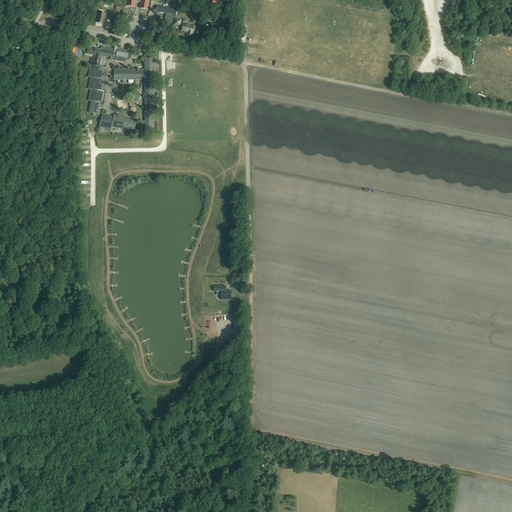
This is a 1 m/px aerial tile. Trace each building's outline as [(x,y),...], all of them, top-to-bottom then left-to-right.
[(127,0),(127,6),(135,7),(136,2),(141,3),(140,8),(147,10),(149,0),(127,0)] [(164,22),(171,23),(172,14),(176,15),(177,9),(157,6),(156,6),(155,9),(156,9),(156,12),(166,13),(164,22)] [(99,12),(97,22),(98,22),(98,23),(102,24),(102,23),(103,23),(103,22),(105,23),(105,20),(103,20),(104,18),(113,20),(112,26),(118,27),(120,16),(114,15),(114,16),(105,14),(105,13),(99,12)] [(193,33),(195,26),(182,24),(182,25),(180,24),(181,20),(175,19),(174,25),(179,26),(180,26),(181,26),(181,31),(187,32),(187,35),(192,36),(192,33),(193,33)] [(114,46),(113,49),(102,47),(101,50),(95,49),(94,50),(88,49),(87,54),(95,55),(93,65),(99,66),(101,56),(108,57),(108,59),(125,62),(126,58),(128,58),(129,51),(117,48),(118,46),(117,45),(115,45),(114,46)] [(145,80),(145,81),(154,81),(153,58),(144,58),(144,70),(114,70),(114,79),(145,80)] [(91,77),(101,79),(103,70),(90,68),(89,77),(91,78),(91,77)] [(101,91),(103,80),(101,79),(91,77),(91,78),(89,89),(91,89),(101,91)] [(153,132),(153,126),(155,126),(155,124),(153,124),(152,85),(145,85),(145,132),(153,132)] [(101,103),(103,92),(101,91),(91,89),(89,101),(91,101),(99,103),(101,103)] [(111,127),(113,117),(102,115),(100,127),(111,129),(111,127)] [(125,119),(125,117),(114,115),(113,117),(111,127),(123,129),(123,127),(125,119)] [(231,299),(230,291),(225,291),(225,286),(216,287),(216,291),(217,291),(217,295),(221,295),(221,300),(231,299)]
